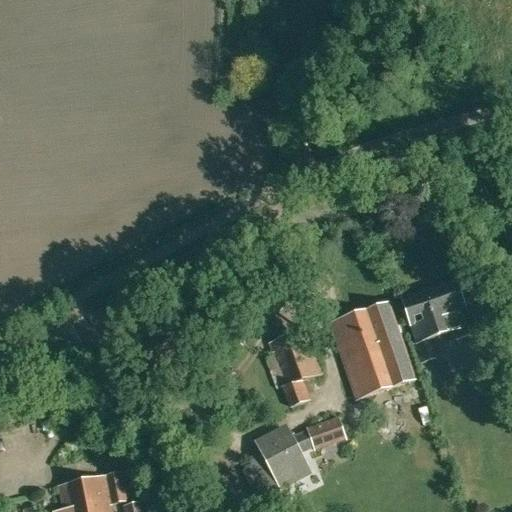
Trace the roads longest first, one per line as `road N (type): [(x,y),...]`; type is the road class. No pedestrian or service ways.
road 1 (tertiary): [(91,328),(188,272),(511,145)]
road 2 (unclassified): [(192,511),(91,328)]
road 3 (residential): [(309,133),(358,0)]
